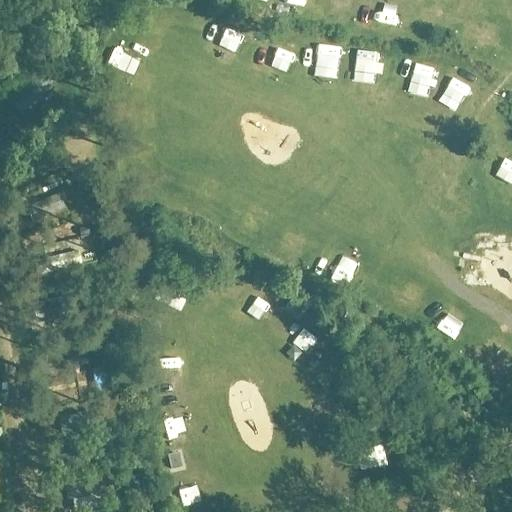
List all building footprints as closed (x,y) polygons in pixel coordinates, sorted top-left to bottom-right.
[(272,86),(291,91),(297,69),(277,64),(272,86)] [(312,101),(332,107),(338,88),(318,82),(312,101)] [(460,129),(454,123),(471,107),(450,85),(430,105),(436,111),(427,120),(447,141),(460,129)] [(287,308),(293,312),(298,305),(293,300),(287,308)] [(304,309),(298,305),(293,312),(299,316),(304,309)] [(162,329),(176,332),(180,313),(166,310),(162,329)] [(252,346),(261,318),(242,312),(233,340),(252,346)] [(145,320),(147,327),(155,325),(154,318),(145,320)] [(157,332),(155,325),(147,327),(148,334),(157,332)] [(290,328),(279,349),(304,362),(315,341),(290,328)] [(176,348),(182,359),(197,351),(191,340),(176,348)] [(509,369),(511,362),(511,351),(502,347),(495,363),(509,369)] [(179,406),(183,422),(200,417),(196,401),(179,406)] [(362,418),(366,424),(373,419),(369,413),(362,418)] [(311,428),(318,446),(343,437),(336,419),(311,428)] [(377,425),(373,419),(366,424),(370,430),(377,425)] [(192,466),(212,463),(208,440),(188,444),(192,466)] [(170,462),(178,459),(177,453),(168,455),(170,462)] [(178,459),(170,462),(171,468),(180,466),(178,459)] [(210,509),(231,497),(221,478),(199,490),(210,509)]
